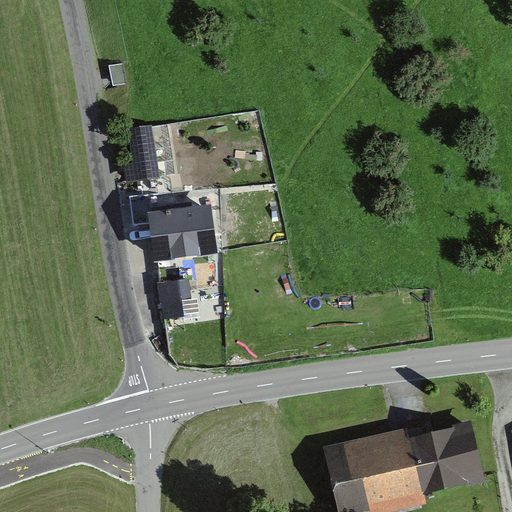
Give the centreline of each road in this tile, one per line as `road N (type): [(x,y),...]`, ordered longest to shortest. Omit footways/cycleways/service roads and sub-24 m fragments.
road 1 (unclassified): [(150,407),(70,0)]
road 2 (tertiary): [(511,353),(150,407)]
road 3 (tertiary): [(150,407),(0,450)]
